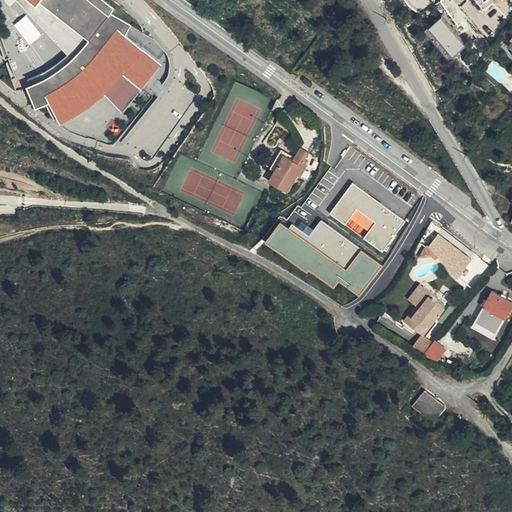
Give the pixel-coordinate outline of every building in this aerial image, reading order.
[(28,86),(36,109),(51,102),(61,121),(91,104),(95,100),(105,91),(123,72),(143,89),(154,76),(150,72),(159,60),(125,33),(130,23),(113,13),(116,9),(103,0),(19,0),(31,13),(34,9),(82,48),(73,58),(80,66),(53,85),(44,72),(41,73),(38,74),(36,76),(33,77),(30,78),(32,84),(28,86)] [(45,71),(44,72),(53,85),(80,66),(73,58),(82,48),(34,9),(31,13),(69,54),(68,55),(67,56),(65,57),(63,58),(62,60),(60,61),(59,62),(58,63),(54,65),(53,66),(51,67),(49,69),(48,69),(45,71)] [(467,42),(444,13),(432,23),(455,52),(467,42)] [(143,89),(123,72),(105,91),(124,113),(143,89)] [(302,165),(306,159),(309,152),(303,148),(300,153),(297,151),(295,154),(298,156),(296,159),(295,161),(285,156),(275,172),(270,181),(287,192),(298,175),(304,167),(302,165)] [(295,161),(296,159),(282,150),(270,169),(275,172),(285,156),(295,161)] [(309,161),(306,159),(302,165),(304,167),(298,175),(301,177),(308,166),(306,165),(309,161)] [(385,250),(408,218),(354,180),(331,211),(385,250)] [(282,218),(266,240),(334,288),(340,280),(361,295),(385,262),(322,217),(311,233),(293,221),(291,224),(282,218)] [(420,256),(435,255),(426,244),(420,256)] [(412,302),(424,287),(420,283),(408,299),(412,302)] [(406,323),(422,335),(445,307),(438,300),(439,298),(424,287),(412,302),(415,304),(419,307),(406,323)] [(493,290),(488,299),(483,306),(478,316),(485,320),(491,310),(505,318),(511,306),(511,300),(507,298),(501,295),(493,290)] [(403,320),(406,323),(419,307),(415,304),(403,320)] [(437,320),(426,334),(431,337),(441,323),(437,320)] [(411,348),(422,357),(432,343),(422,335),(411,348)] [(443,363),(452,350),(438,344),(429,358),(443,363)] [(443,405),(422,388),(409,405),(429,422),(443,405)]
